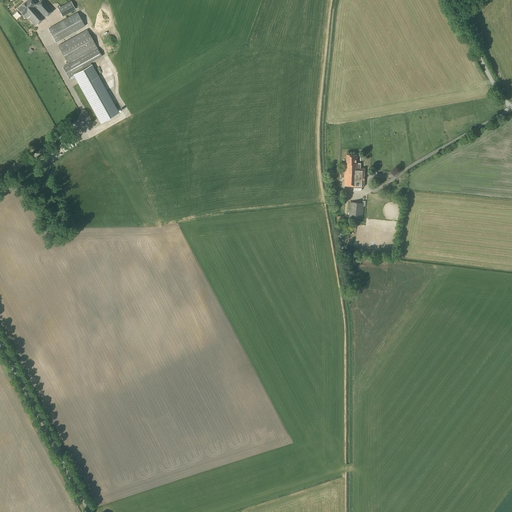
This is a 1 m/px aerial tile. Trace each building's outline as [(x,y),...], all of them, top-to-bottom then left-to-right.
[(35,5),(30,0),(27,0),(17,9),(23,15),(25,14),(36,26),(53,10),(43,0),(40,0),(36,4),(36,3),(35,5)] [(62,17),(76,10),(71,1),(57,8),(62,17)] [(56,42),(85,26),(77,13),(48,29),(56,42)] [(83,66),(101,56),(87,30),(58,46),(68,64),(62,68),(68,78),(74,74),(101,123),(118,113),(92,65),(84,69),(83,66)] [(118,113),(120,118),(118,119),(119,122),(127,119),(124,111),(118,113)] [(109,119),(98,125),(99,128),(110,121),(109,119)] [(54,150),(57,155),(64,152),(62,147),(54,150)] [(55,161),(54,160),(57,158),(53,153),(43,161),(48,167),(55,161)] [(357,163),(357,155),(347,155),(346,163),(345,163),(345,168),(344,186),(364,187),(365,169),(361,168),(361,163),(357,163)] [(80,175),(62,188),(68,196),(86,184),(80,175)] [(362,218),(363,203),(350,202),(349,217),(362,218)]
